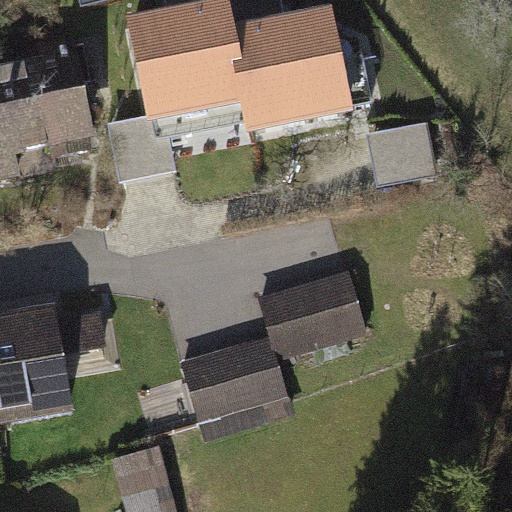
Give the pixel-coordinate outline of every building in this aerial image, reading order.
[(78,0),(81,10),(121,0),(78,0)] [(167,14),(127,22),(147,120),(149,128),(166,125),(250,108),(228,2),(227,0),(173,0),(165,2),(167,14)] [(280,0),(235,0),(228,2),(250,108),(256,138),(355,117),(333,12),(285,22),(280,0)] [(42,62),(0,70),(0,183),(60,172),(58,161),(97,154),(75,41),(39,48),(42,62)] [(147,120),(109,128),(121,186),(177,175),(166,125),(149,128),(147,120)] [(428,128),(369,140),(379,190),(438,179),(428,128)] [(350,277),(266,301),(284,362),(367,339),(350,277)] [(56,312),(0,322),(0,432),(76,419),(65,359),(59,325),(56,312)] [(104,317),(59,325),(65,359),(111,351),(104,317)] [(195,361),(179,366),(199,426),(289,397),(270,337),(195,361)] [(507,366),(470,360),(458,429),(495,435),(507,366)] [(115,465),(127,511),(177,511),(161,452),(115,465)]
